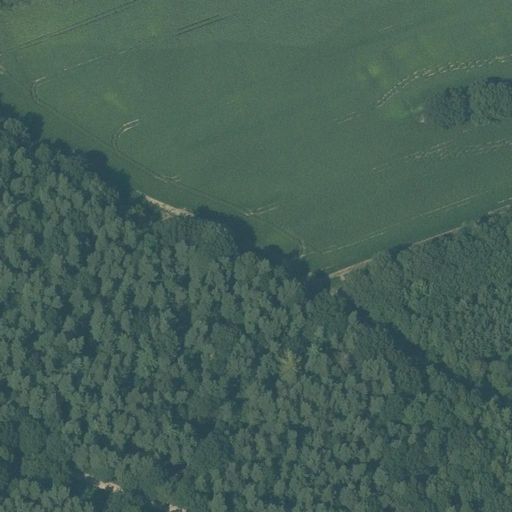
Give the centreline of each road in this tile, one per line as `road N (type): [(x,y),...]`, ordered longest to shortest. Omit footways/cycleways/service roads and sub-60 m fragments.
road 1 (track): [(25,463),(318,306)]
road 2 (track): [(510,511),(427,388),(318,306)]
road 3 (residential): [(318,306),(511,232)]
road 4 (unknown): [(160,511),(25,463)]
